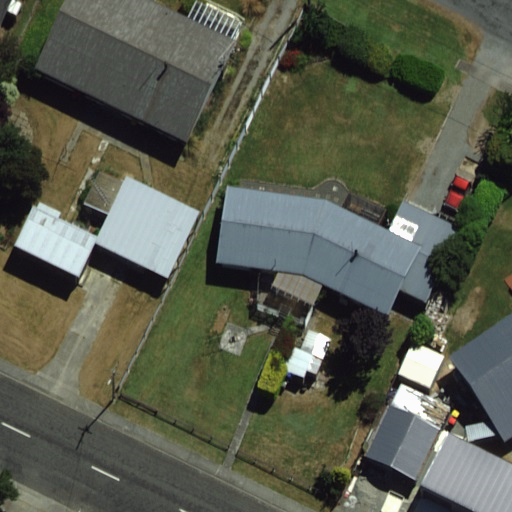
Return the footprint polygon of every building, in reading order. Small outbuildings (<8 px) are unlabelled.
[(0,0),(0,39),(20,0),(0,0)] [(125,0),(78,0),(37,90),(193,162),(243,54),(125,0)] [(69,219),(42,204),(11,259),(81,297),(101,260),(168,297),(204,232),(128,190),(94,251),(61,233),(69,219)] [(216,213),(216,285),(309,285),(382,327),(416,268),(320,213),(216,213)] [(435,403),(458,346),(419,330),(362,472),(420,495),(453,411),(435,403)] [(511,335),(453,377),(506,453),(511,448),(511,335)]
